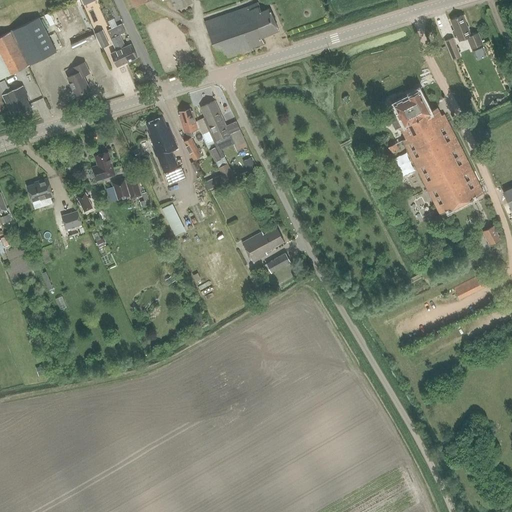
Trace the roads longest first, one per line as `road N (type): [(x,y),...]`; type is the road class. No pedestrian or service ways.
road 1 (unclassified): [(451,511),(302,242),(221,75)]
road 2 (tertiary): [(221,75),(462,0)]
road 3 (tertiary): [(0,145),(159,94)]
